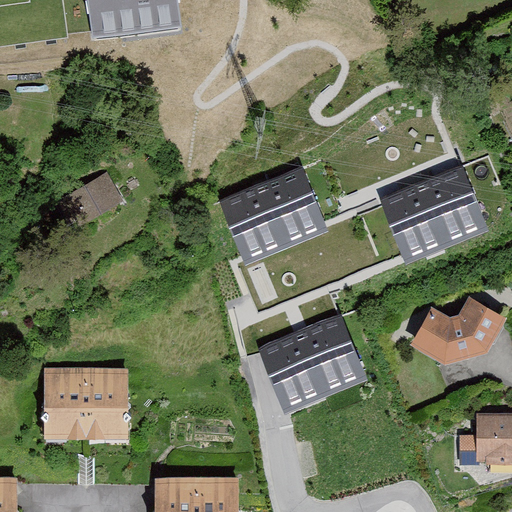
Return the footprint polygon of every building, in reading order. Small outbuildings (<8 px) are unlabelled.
[(177,0),(87,0),(92,39),(181,30),(177,0)] [(379,199),(406,266),(490,232),(463,166),(379,199)] [(219,202),(245,267),(329,232),(303,168),(219,202)] [(60,198),(76,227),(124,201),(107,172),(60,198)] [(450,318),(432,308),(411,346),(447,365),(489,355),(507,320),(470,297),(459,316),(450,318)] [(256,351),(284,416),(369,381),(341,315),(256,351)] [(127,369),(44,369),(44,440),(127,440),(127,369)] [(511,414),(478,413),(477,462),(511,462),(511,414)] [(17,511),(18,478),(0,477),(0,511),(17,511)] [(239,511),(239,478),(155,478),(155,511),(239,511)]
